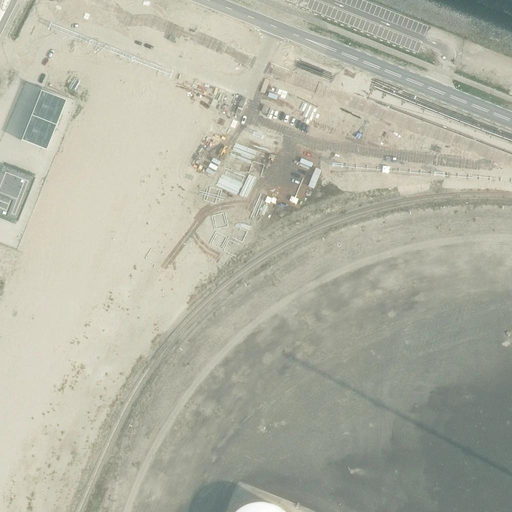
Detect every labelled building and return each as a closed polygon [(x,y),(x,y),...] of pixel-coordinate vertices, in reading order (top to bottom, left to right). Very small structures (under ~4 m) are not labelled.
[(40,90),(20,140),(45,150),(65,100),(40,90)] [(240,115),(246,98),(242,96),(235,113),(240,115)] [(2,165),(0,170),(0,215),(17,222),(34,178),(2,165)] [(165,269),(173,271),(176,260),(168,258),(165,269)] [(170,320),(195,273),(183,267),(159,314),(170,320)] [(282,511),(279,509),(275,507),(267,504),(261,503),(252,503),(247,505),(241,508),(235,511),(282,511)]
